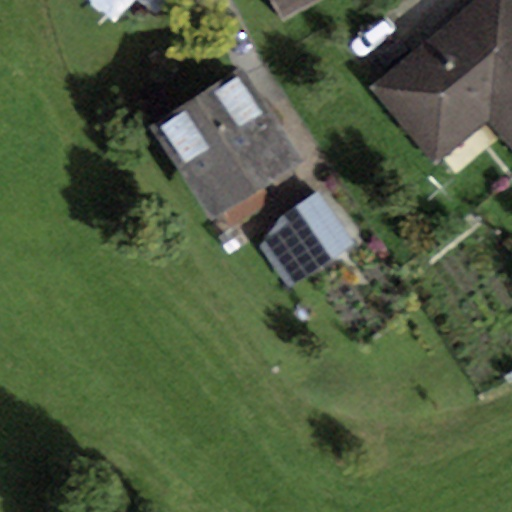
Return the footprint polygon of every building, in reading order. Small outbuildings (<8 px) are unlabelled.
[(92,0),(115,21),(134,0),(92,0)] [(270,0),(282,22),(322,0),(270,0)] [(511,0),(475,0),(369,87),(434,166),(489,122),(511,149),(511,0)] [(242,68),(150,127),(212,222),(222,215),(231,229),(273,202),(263,188),(303,162),(242,68)] [(355,244),(319,192),(282,217),(318,269),(355,244)] [(318,269),(282,217),(259,249),(289,290),(318,269)]
